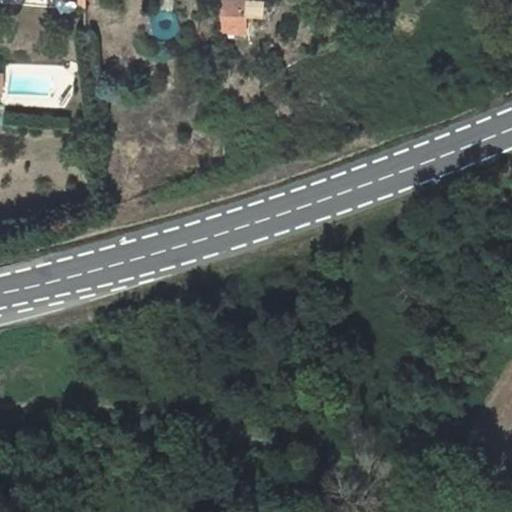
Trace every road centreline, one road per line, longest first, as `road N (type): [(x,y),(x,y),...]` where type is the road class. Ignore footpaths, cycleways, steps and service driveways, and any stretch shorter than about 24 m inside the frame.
road 1 (secondary): [(511,125),(319,200),(0,292)]
road 2 (track): [(0,408),(104,411),(361,459),(494,511)]
